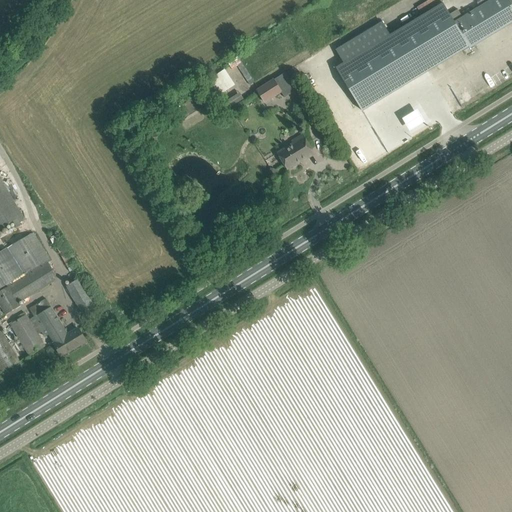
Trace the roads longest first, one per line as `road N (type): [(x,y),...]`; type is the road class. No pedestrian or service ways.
road 1 (primary): [(0,433),(511,113)]
road 2 (unclassified): [(0,456),(511,138)]
